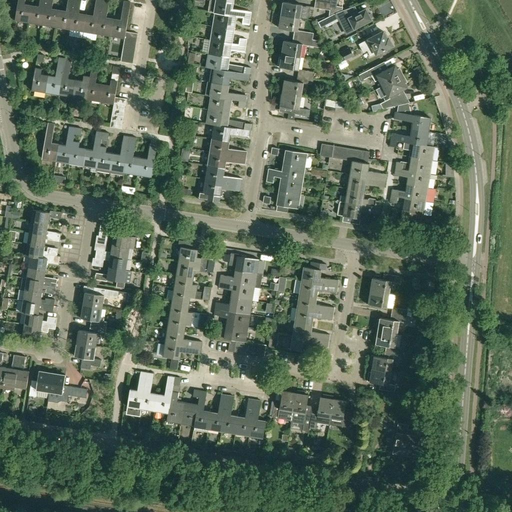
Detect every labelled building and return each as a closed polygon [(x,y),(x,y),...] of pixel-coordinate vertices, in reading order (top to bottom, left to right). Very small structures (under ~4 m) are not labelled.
[(24,0),(17,0),(14,20),(28,22),(31,6),(24,4),(24,0)] [(39,0),(38,7),(31,6),(28,22),(42,24),(46,0),(39,0)] [(52,0),(46,0),(42,24),(56,27),(59,10),(51,9),(52,0)] [(56,27),(70,29),(74,0),(67,0),(66,11),(59,10),(56,27)] [(80,0),(74,0),(70,29),(83,31),(86,15),(78,13),(80,0)] [(97,33),(102,0),(95,0),(93,16),(86,15),(83,31),(97,33)] [(108,0),(102,0),(97,33),(110,36),(113,19),(105,18),(108,0)] [(215,13),(236,16),(242,17),(249,18),(250,12),(231,9),(233,1),(224,0),(210,0),(208,12),(214,13),(215,13)] [(315,0),(315,1),(330,4),(329,10),(328,17),(336,13),(342,11),(342,8),(336,7),(337,0),(315,0)] [(330,4),(315,1),(314,8),(329,10),(330,4)] [(124,38),(124,37),(125,32),(130,3),(123,2),(120,21),(113,19),(110,36),(124,38)] [(280,15),(300,18),(302,5),(282,2),(280,15)] [(328,17),(319,22),(321,27),(326,25),(327,27),(339,20),(347,34),(355,30),(355,29),(372,20),(371,18),(372,17),(370,14),(369,14),(366,9),(358,13),(354,15),(350,8),(342,11),(336,13),(328,17)] [(215,13),(212,26),(233,30),(236,16),(215,13)] [(298,30),(300,18),(280,15),(278,28),(298,31),(297,37),(312,39),(314,33),(298,30)] [(212,26),(210,40),(231,44),(233,30),(212,26)] [(383,31),(359,44),(363,52),(367,50),(370,56),(376,53),(376,54),(392,46),(392,45),(392,43),(391,40),(389,39),(388,38),(387,39),(383,31)] [(124,37),(124,38),(123,43),(135,45),(136,39),(124,37)] [(283,41),(281,53),(301,57),(303,45),(311,46),(312,39),(297,37),(296,43),(283,41)] [(238,45),(231,44),(210,40),(208,54),(229,57),(229,54),(237,51),(244,52),(245,46),(238,45)] [(134,51),(135,45),(123,43),(122,49),(134,51)] [(342,53),(345,60),(354,55),(351,48),(342,53)] [(122,49),(121,56),(133,58),(134,51),(122,49)] [(298,69),(301,57),(281,53),(280,57),(279,57),(278,67),(298,71),(298,76),(313,78),(314,72),(298,69)] [(208,68),(211,69),(226,71),(243,74),(249,75),(250,68),(244,67),(243,67),(228,64),(229,57),(208,54),(205,68),(208,68)] [(132,64),(133,58),(121,56),(120,62),(132,64)] [(59,94),(64,65),(65,59),(58,58),(57,64),(56,71),(55,77),(48,75),(45,91),(59,94)] [(65,59),(64,65),(59,94),(72,96),(75,80),(68,79),(70,66),(71,60),(65,59)] [(91,70),(90,77),(86,98),(99,101),(102,85),(95,84),(96,78),(97,71),(98,65),(92,63),(91,70)] [(379,79),(383,86),(403,75),(399,68),(397,69),(395,65),(377,75),(373,67),(359,75),(362,81),(372,76),(375,82),(379,79)] [(99,101),(113,103),(114,97),(118,75),(120,68),(113,67),(112,74),(110,86),(102,85),(99,101)] [(45,91),(48,75),(40,74),(41,69),(35,68),(31,89),(45,91)] [(209,82),(212,82),(228,85),(229,78),(248,81),(249,75),(243,74),(226,71),(211,69),(209,82)] [(407,82),(403,75),(383,86),(390,99),(380,104),(372,106),(373,111),(383,109),(399,105),(394,94),(407,87),(404,83),(407,82)] [(72,96),(86,98),(90,77),(83,76),(82,81),(75,80),(72,96)] [(282,93),(301,96),(303,84),(312,85),(313,78),(298,76),(296,82),(284,80),(282,93)] [(228,85),(212,82),(209,82),(207,82),(205,95),(211,96),(231,100),(239,101),(245,102),(246,96),(227,93),(228,85)] [(299,107),(301,96),(282,93),(280,106),(293,108),(292,113),(290,113),(289,119),(294,120),(295,114),(309,117),(310,109),(299,107)] [(211,96),(208,110),(229,113),(231,100),(211,96)] [(127,99),(114,97),(113,103),(126,105),(127,99)] [(325,107),(340,109),(345,110),(346,103),(326,99),(325,107)] [(112,109),(111,115),(123,117),(125,111),(112,109)] [(229,113),(208,110),(206,123),(214,125),(227,127),(243,130),(244,124),(244,123),(228,120),(229,113)] [(412,122),(411,129),(428,132),(431,118),(395,112),(394,119),(412,122)] [(111,115),(110,121),(122,123),(123,117),(111,115)] [(110,121),(109,127),(121,129),(122,123),(110,121)] [(51,138),(53,131),(54,125),(47,123),(46,130),(45,137),(41,159),(55,161),(58,144),(50,143),(51,138)] [(214,125),(212,139),(229,141),(230,134),(248,138),(250,131),(243,130),(227,127),(214,125)] [(67,133),(66,141),(65,145),(58,144),(55,161),(69,163),(72,142),(73,134),(74,128),(68,127),(67,133)] [(426,145),(428,132),(411,129),(410,136),(392,133),(391,140),(397,141),(404,142),(426,145)] [(85,149),(82,165),(96,168),(102,133),(96,131),(94,138),(93,145),(92,150),(85,149)] [(96,168),(95,171),(109,173),(113,154),(105,152),(108,134),(102,133),(96,168)] [(113,154),(109,173),(123,175),(123,172),(129,137),(123,136),(120,155),(113,154)] [(136,138),(129,137),(123,172),(137,175),(140,158),(133,157),(136,138)] [(229,141),(212,139),(209,152),(245,158),(246,152),(227,148),(229,141)] [(147,159),(140,158),(137,175),(151,177),(157,142),(150,141),(147,159)] [(78,143),(72,142),(69,163),(82,165),(85,149),(78,148),(78,143)] [(412,150),(411,157),(433,160),(435,147),(426,145),(404,142),(403,149),(412,150)] [(319,156),(331,158),(333,146),(321,144),(319,156)] [(333,146),(331,158),(337,159),(339,147),(333,146)] [(337,159),(343,160),(345,148),(339,147),(337,159)] [(351,149),(345,148),(343,160),(349,161),(351,149)] [(352,161),(355,162),(357,150),(351,149),(349,161),(352,161)] [(305,167),(307,154),(286,150),(283,164),(305,167)] [(357,150),(355,162),(361,163),(363,151),(357,150)] [(363,151),(361,163),(368,164),(369,152),(363,151)] [(209,152),(207,166),(224,168),(225,162),(244,165),(245,158),(209,152)] [(430,174),(433,160),(411,157),(411,160),(409,160),(408,163),(403,163),(402,163),(396,162),(395,168),(402,169),(409,170),(430,174)] [(386,174),(380,173),(373,172),(368,172),(369,164),(368,164),(361,163),(355,162),(352,161),(350,175),(385,180),(386,174)] [(303,181),(305,167),(283,164),(282,171),(269,169),(267,175),(274,176),(281,178),(303,181)] [(207,166),(205,179),(240,185),(242,179),(223,176),(224,168),(207,166)] [(402,169),(395,168),(394,175),(408,177),(407,184),(428,187),(430,174),(409,170),(402,169)] [(350,175),(347,188),(365,191),(366,184),(384,187),(385,180),(350,175)] [(303,181),(281,178),(279,191),(300,194),(303,181)] [(220,189),(239,192),(240,185),(205,179),(202,193),(197,192),(196,198),(218,202),(220,189)] [(426,201),(428,187),(407,184),(405,191),(392,189),(391,196),(397,197),(404,198),(426,201)] [(347,188),(345,202),(380,208),(382,202),(375,200),(375,199),(369,198),(368,199),(363,199),(365,191),(347,188)] [(298,209),(300,194),(279,191),(276,205),(298,209)] [(404,198),(402,211),(424,215),(426,201),(404,198)] [(345,202),(343,216),(346,217),(345,222),(350,223),(351,218),(360,219),(361,211),(379,214),(380,208),(345,202)] [(4,217),(6,218),(11,219),(13,207),(6,206),(4,217)] [(33,210),(31,222),(48,225),(49,218),(61,220),(62,213),(50,211),(49,213),(33,210)] [(20,212),(13,211),(12,218),(19,219),(20,212)] [(421,229),(424,215),(402,211),(400,225),(421,229)] [(47,232),(48,225),(31,222),(29,233),(60,238),(60,234),(47,232)] [(100,225),(99,235),(98,236),(106,238),(108,227),(100,225)] [(29,233),(27,245),(44,247),(45,241),(59,243),(60,238),(29,233)] [(136,238),(131,237),(114,234),(112,246),(129,248),(134,249),(136,238)] [(44,247),(27,245),(25,256),(30,257),(50,260),(50,256),(43,254),(44,247)] [(127,259),(129,248),(112,246),(111,253),(96,251),(95,254),(127,259)] [(180,247),(178,260),(214,266),(215,259),(196,256),(197,249),(180,247)] [(236,266),(235,270),(256,273),(258,259),(240,256),(241,254),(238,254),(230,252),(230,254),(230,255),(229,261),(236,262),(236,266)] [(125,271),(127,259),(95,254),(95,259),(109,261),(108,268),(125,271)] [(60,257),(50,256),(50,260),(30,257),(28,268),(45,271),(46,264),(58,266),(60,257)] [(213,272),(214,266),(178,260),(176,274),(193,276),(194,269),(213,272)] [(321,269),(310,267),(304,266),(302,280),(337,286),(338,280),(320,277),(321,269)] [(44,278),(45,271),(28,268),(26,279),(51,283),(52,279),(44,278)] [(131,272),(125,271),(108,268),(107,275),(95,273),(94,279),(106,281),(107,279),(117,281),(116,287),(124,288),(125,282),(129,283),(131,272)] [(262,274),(256,273),(235,270),(234,277),(220,275),(219,281),(233,284),(254,287),(260,288),(262,274)] [(193,276),(176,274),(173,288),(195,291),(197,284),(192,284),(193,276)] [(372,278),(370,291),(389,294),(391,282),(398,283),(399,276),(384,274),(383,280),(372,278)] [(24,290),(42,293),(43,286),(56,288),(57,284),(51,283),(26,279),(22,279),(20,290),(24,290)] [(337,286),(302,280),(299,294),(317,297),(318,290),(336,293),(337,286)] [(232,290),(231,297),(252,300),(254,287),(233,284),(219,281),(218,288),(232,290)] [(104,296),(111,297),(117,298),(118,291),(96,288),(95,294),(85,292),(83,306),(102,309),(104,296)] [(173,288),(171,301),(189,304),(190,296),(208,299),(209,294),(203,293),(195,291),(173,288)] [(41,300),(42,293),(24,290),(22,302),(54,307),(55,301),(45,299),(45,301),(41,300)] [(393,308),(392,314),(407,316),(411,317),(412,311),(394,308),(396,295),(389,294),(370,291),(370,293),(368,292),(366,304),(393,308)] [(299,294),(297,308),(333,313),(334,307),(315,304),(317,297),(299,294)] [(222,303),(221,309),(229,310),(249,314),(252,300),(231,297),(230,304),(222,303)] [(171,301),(169,315),(205,321),(206,314),(187,311),(189,304),(171,301)] [(21,313),(26,314),(38,316),(39,311),(53,313),(54,307),(22,302),(21,313)] [(100,321),(102,309),(83,306),(81,319),(91,320),(90,326),(106,329),(107,322),(100,321)] [(229,310),(221,309),(215,308),(214,315),(220,316),(228,318),(227,324),(226,324),(247,328),(249,314),(229,310)] [(295,321),(312,324),(313,317),(332,320),(333,313),(297,308),(295,321)] [(43,317),(38,316),(26,314),(24,325),(48,329),(55,330),(55,326),(42,324),(43,317)] [(378,319),(376,331),(397,334),(399,322),(406,323),(407,316),(392,314),(391,319),(381,318),(380,320),(378,319)] [(186,324),(204,327),(205,321),(169,315),(167,328),(184,331),(186,324)] [(295,321),(293,335),(329,341),(330,334),(311,331),(312,324),(295,321)] [(216,337),(215,340),(229,342),(230,339),(236,340),(242,341),(245,342),(247,328),(226,324),(226,325),(227,325),(226,328),(226,331),(224,331),(224,330),(223,330),(222,330),(218,330),(217,337),(216,337)] [(48,329),(24,325),(22,336),(39,339),(40,332),(47,333),(48,329)] [(104,337),(106,329),(90,326),(89,332),(79,330),(77,344),(95,347),(97,336),(104,337)] [(167,328),(165,342),(201,348),(202,341),(183,338),(184,331),(167,328)] [(395,346),(397,334),(376,331),(374,341),(377,342),(376,344),(386,345),(385,352),(400,354),(402,347),(395,346)] [(291,349),(308,351),(309,344),(328,347),(329,341),(293,335),(291,349)] [(240,353),(242,341),(236,340),(234,352),(240,353)] [(157,343),(155,355),(171,358),(179,359),(180,359),(181,351),(200,354),(201,348),(165,342),(164,344),(157,343)] [(93,359),(95,347),(77,344),(75,357),(83,358),(81,368),(91,369),(91,366),(100,367),(101,360),(93,359)] [(400,354),(385,352),(384,357),(372,355),(371,355),(372,355),(370,365),(372,365),(372,369),(391,372),(393,359),(399,360),(400,354)] [(14,390),(14,387),(19,356),(14,355),(12,365),(14,365),(13,370),(6,368),(3,386),(3,388),(14,390)] [(19,356),(14,387),(26,389),(29,372),(21,371),(22,366),(24,367),(25,357),(19,356)] [(388,384),(391,372),(372,369),(371,372),(369,371),(367,380),(367,381),(368,381),(369,381),(380,383),(379,390),(394,392),(395,385),(388,384)] [(37,391),(49,393),(52,373),(39,371),(37,382),(31,381),(28,396),(35,398),(37,391)] [(127,406),(140,408),(146,372),(140,371),(137,390),(129,389),(127,406)] [(140,408),(154,410),(157,393),(150,392),(152,373),(146,372),(140,408)] [(65,376),(52,373),(49,393),(47,402),(57,404),(60,401),(67,403),(68,396),(86,399),(87,390),(63,386),(65,376)] [(154,410),(168,412),(170,400),(172,391),(174,376),(167,375),(164,394),(157,393),(154,410)] [(172,425),(173,422),(181,423),(184,402),(180,401),(180,397),(177,397),(180,377),(174,376),(172,391),(170,400),(168,412),(166,424),(172,425)] [(419,377),(418,385),(426,386),(427,379),(419,377)] [(207,431),(208,428),(211,411),(204,410),(207,391),(200,390),(199,397),(198,404),(195,425),(194,429),(207,431)] [(278,416),(292,418),(293,411),(296,392),(283,390),(281,401),(275,400),(272,415),(273,415),(273,417),(272,418),(278,419),(278,416)] [(309,431),(313,405),(307,404),(309,394),(306,394),(307,391),(297,390),(296,392),(293,411),(292,418),(291,421),(303,423),(302,430),(309,431)] [(208,428),(222,431),(227,395),(221,394),(218,412),(211,411),(208,428)] [(313,405),(309,428),(316,429),(317,423),(329,425),(329,423),(333,398),(333,396),(323,394),(323,396),(320,396),(319,406),(313,405)] [(222,431),(235,433),(238,416),(231,414),(234,396),(227,395),(222,431)] [(235,433),(249,435),(254,399),(248,398),(245,417),(238,416),(235,433)] [(341,426),(348,427),(351,411),(345,410),(346,400),(333,398),(329,423),(342,425),(341,426)] [(254,399),(249,435),(263,437),(266,420),(258,419),(261,400),(254,399)] [(181,423),(195,425),(198,404),(184,402),(181,423)] [(416,456),(420,431),(407,429),(408,425),(398,423),(393,452),(416,456)] [(306,455),(305,463),(316,465),(318,457),(306,455)]
